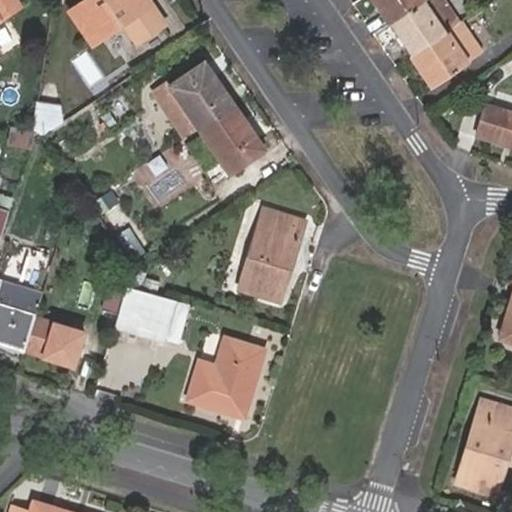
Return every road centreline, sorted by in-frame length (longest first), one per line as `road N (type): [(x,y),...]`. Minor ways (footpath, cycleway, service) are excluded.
road 1 (residential): [(210,0),(382,244),(447,275)]
road 2 (tertiary): [(0,413),(320,511)]
road 3 (residential): [(374,511),(447,275)]
road 4 (residential): [(460,199),(317,0)]
